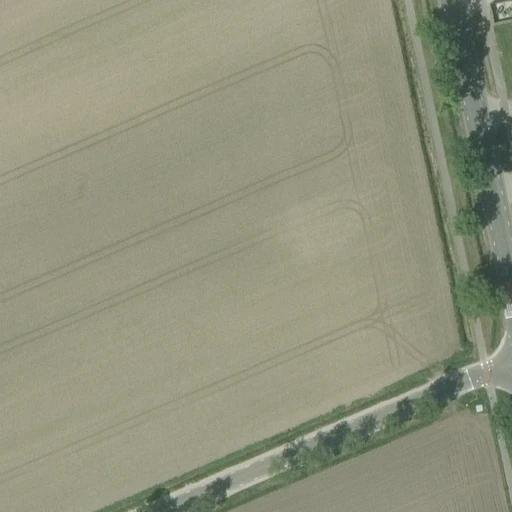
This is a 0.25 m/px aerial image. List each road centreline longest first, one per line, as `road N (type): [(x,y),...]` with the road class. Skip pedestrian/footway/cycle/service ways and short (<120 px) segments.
road 1 (unclassified): [(161,511),(511,366)]
road 2 (tertiary): [(511,287),(450,0)]
